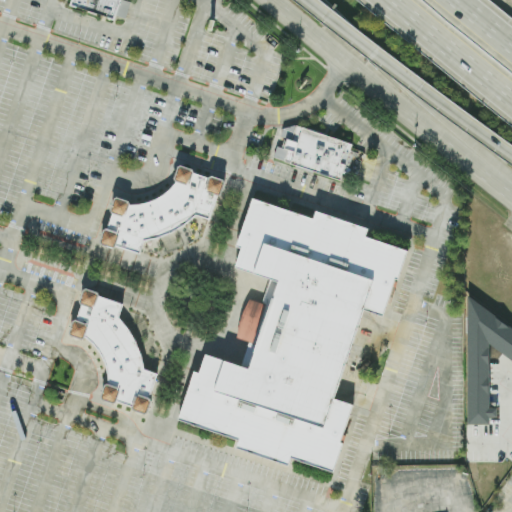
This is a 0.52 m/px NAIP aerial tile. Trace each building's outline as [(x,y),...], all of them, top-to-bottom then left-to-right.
[(119,0),(113,19),(70,5),(71,0),(119,0)] [(296,125),(352,144),(340,180),(273,157),(283,128),(296,125)] [(196,215),(189,222),(181,227),(173,232),(164,236),(155,238),(145,240),(141,254),(116,245),(115,247),(112,249),(101,245),(99,242),(103,230),(107,228),(112,213),(110,210),(114,198),(117,197),(128,201),(130,205),(138,204),(146,203),(154,200),(160,196),(166,191),(172,186),(175,182),(173,178),(177,166),(180,165),(192,169),(193,172),(208,177),(212,176),(223,180),(224,184),(221,194),(217,196),(208,220),(196,215)] [(255,197),(406,248),(385,310),(364,303),(333,394),(354,401),(332,468),(182,418),(204,351),(250,366),(279,279),(233,264),(255,197)] [(86,289),(123,302),(119,315),(127,324),(135,338),(141,353),(143,367),(156,374),(145,409),(104,396),(109,374),(102,353),(89,337),(74,330),(86,289)] [(469,425),(490,425),(490,418),(497,418),(497,408),(490,408),(490,345),(511,359),(511,328),(469,300),(468,301),(469,425)]
